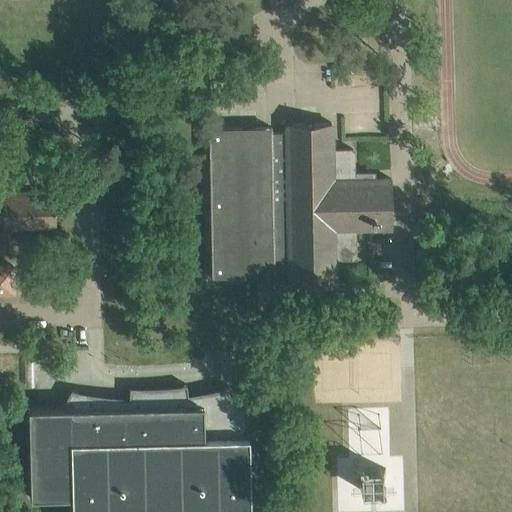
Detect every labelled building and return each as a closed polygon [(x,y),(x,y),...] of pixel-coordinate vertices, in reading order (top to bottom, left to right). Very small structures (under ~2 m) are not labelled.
[(330,123),(286,123),(287,133),(271,133),(271,127),(208,128),(211,276),(273,275),(273,269),(289,268),(289,286),(333,285),(333,248),(354,247),(354,217),(391,216),(390,179),(376,179),(376,171),(353,172),(352,149),(331,150),(330,123)] [(55,194),(3,195),(3,184),(0,183),(0,219),(2,219),(2,226),(55,225),(55,194)] [(438,250),(417,250),(417,260),(438,260),(438,250)] [(12,265),(0,265),(0,292),(13,292),(12,265)] [(249,511),(248,437),(246,437),(246,404),(239,404),(229,386),(187,395),(186,385),(130,388),(130,398),(71,390),(63,408),(28,409),(31,497),(71,495),(71,511),(249,511)]
